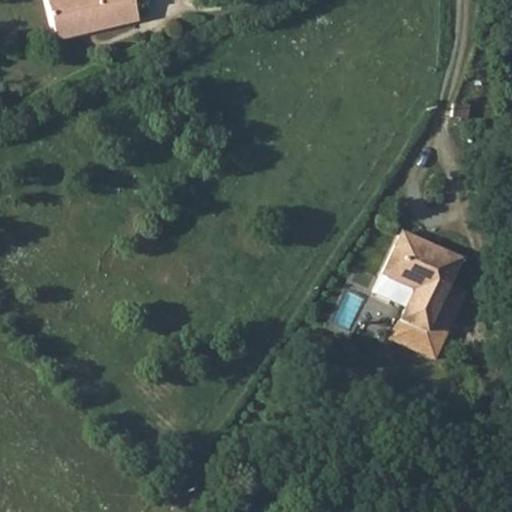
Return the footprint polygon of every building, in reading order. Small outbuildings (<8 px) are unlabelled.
[(43,0),(52,36),(80,30),(78,24),(90,21),(92,27),(134,17),(130,0),(43,0)] [(78,24),(80,30),(92,27),(90,21),(78,24)] [(466,105),(451,104),(449,117),(464,119),(466,105)] [(457,261),(399,233),(370,293),(403,309),(388,339),(432,360),(463,294),(445,285),(457,261)] [(511,511),(511,476),(461,482),(462,502),(478,501),(478,511),(511,511)] [(206,511),(191,500),(182,511),(206,511)] [(463,511),(478,511),(478,501),(462,502),(463,511)]
